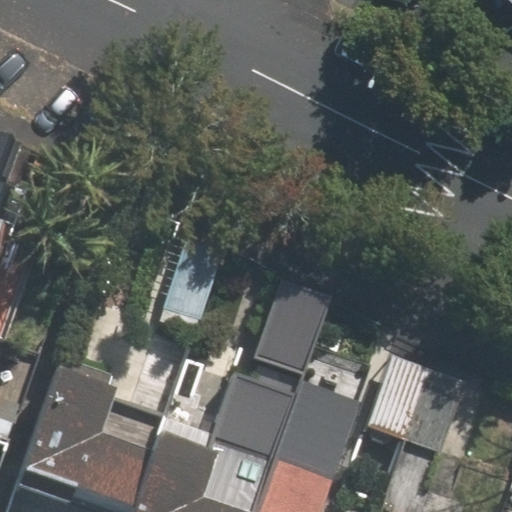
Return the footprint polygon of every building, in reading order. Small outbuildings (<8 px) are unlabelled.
[(323,307),(271,289),(239,382),(291,400),(323,307)] [(469,375),(391,346),(360,428),(438,458),(469,375)] [(0,351),(0,433),(8,436),(35,364),(0,351)] [(8,504),(32,511),(129,511),(147,461),(98,444),(115,396),(53,374),(8,504)] [(129,511),(217,511),(197,505),(211,465),(153,445),(147,461),(129,511)] [(320,511),(331,484),(271,463),(254,511),(320,511)]
